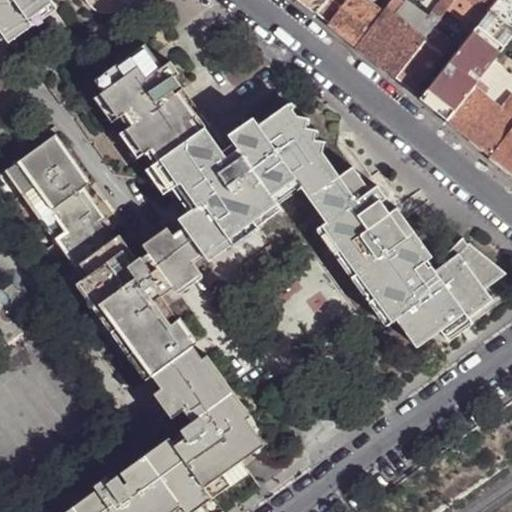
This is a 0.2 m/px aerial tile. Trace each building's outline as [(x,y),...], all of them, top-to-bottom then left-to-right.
[(0,0),(0,28),(7,38),(55,5),(52,0),(0,0)] [(296,0),(305,6),(317,15),(328,0),(296,0)] [(382,16),(363,0),(328,0),(317,15),(337,32),(357,48),(382,16)] [(357,48),(411,93),(451,42),(435,30),(425,42),(418,37),(429,23),(398,0),(394,0),(382,16),(357,48)] [(454,0),(443,0),(432,15),(439,21),(454,0)] [(496,0),(466,0),(485,15),(496,0)] [(511,0),(496,0),(485,15),(467,40),(494,63),(511,39),(511,0)] [(55,5),(7,38),(11,44),(59,10),(55,5)] [(154,39),(103,73),(114,87),(130,111),(138,123),(154,147),(161,159),(208,127),(198,113),(192,116),(179,93),(176,88),(187,81),(182,73),(186,70),(178,57),(170,62),(154,39)] [(494,63),(467,40),(421,101),(437,115),(448,123),(494,63)] [(511,77),(494,63),(448,123),(472,143),(489,157),(511,126),(511,77)] [(189,85),(179,93),(192,116),(198,113),(205,108),(189,85)] [(130,111),(114,87),(103,94),(119,117),(130,111)] [(208,127),(161,159),(180,185),(187,180),(203,202),(195,207),(182,217),(188,227),(206,254),(279,203),(302,187),(327,221),(323,225),(391,323),(395,319),(415,347),(442,328),(467,311),(465,309),(478,300),(474,295),(484,288),(507,273),(464,237),(444,257),(446,262),(436,269),(429,259),(433,256),(405,217),(388,231),(380,220),(390,212),(381,201),(387,197),(378,185),(370,190),(354,167),(341,176),(323,152),(325,141),(316,139),(318,129),(307,127),(309,118),(298,115),(290,103),(259,124),(256,118),(253,119),(230,134),(233,139),(240,148),(227,156),(208,127)] [(226,144),(205,108),(198,113),(208,127),(227,156),(240,148),(233,139),(226,144)] [(154,147),(138,123),(128,129),(145,153),(154,147)] [(511,126),(489,157),(502,168),(511,176),(511,126)] [(34,155),(10,172),(154,373),(165,366),(166,368),(194,346),(198,343),(182,319),(180,320),(164,298),(176,290),(181,295),(203,277),(194,265),(201,259),(202,261),(208,257),(206,254),(188,227),(174,236),(168,228),(144,246),(149,253),(138,260),(120,238),(114,242),(108,246),(95,227),(98,225),(100,227),(102,225),(103,228),(107,225),(91,218),(90,216),(102,211),(95,202),(82,211),(74,199),(86,189),(92,184),(60,140),(61,139),(60,137),(34,156),(34,155)] [(161,159),(152,165),(170,191),(180,185),(161,159)] [(10,172),(7,174),(85,282),(79,287),(144,380),(152,374),(154,373),(10,172)] [(187,180),(180,185),(195,207),(203,202),(187,180)] [(94,200),(86,189),(74,199),(82,211),(95,202),(94,200)] [(279,203),(206,254),(208,257),(211,260),(235,243),(237,246),(261,229),(259,226),(268,220),(283,209),(279,203)] [(398,207),(390,212),(380,220),(388,231),(405,217),(398,207)] [(114,242),(103,228),(102,225),(100,227),(98,225),(95,227),(108,246),(114,242)] [(391,323),(323,225),(315,230),(385,327),(391,323)] [(467,311),(442,328),(450,339),(474,322),(470,315),(492,298),(484,288),(474,295),(478,300),(465,309),(467,311)] [(182,410),(191,421),(179,429),(181,434),(171,441),(168,437),(108,482),(106,478),(93,487),(96,491),(67,511),(226,511),(260,488),(240,461),(253,451),(245,441),(256,433),(245,418),(249,415),(206,354),(201,357),(194,346),(166,368),(165,366),(154,373),(152,374),(161,387),(153,393),(168,413),(171,417),(182,410)] [(264,444),(256,433),(245,441),(253,451),(264,444)]
